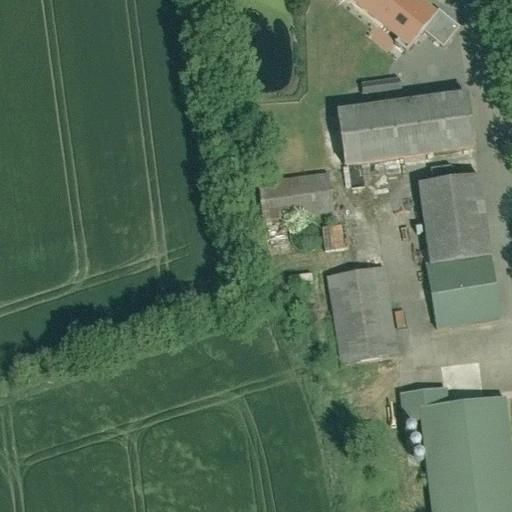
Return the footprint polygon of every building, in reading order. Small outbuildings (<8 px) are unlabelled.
[(435,14),(415,0),(339,0),(340,0),(407,51),(422,31),(435,14)] [(444,48),(459,27),(438,10),(435,14),(422,31),(444,48)] [(400,79),(363,84),(365,100),(402,94),(400,79)] [(464,94),(337,112),(345,167),(471,149),(464,94)] [(328,174),(266,183),(272,222),(333,213),(328,174)] [(481,177),(418,185),(436,330),(499,322),(481,177)] [(337,228),(320,230),(322,252),(340,250),(337,228)] [(385,269),(328,278),(341,366),(399,357),(385,269)] [(511,511),(511,451),(505,400),(448,408),(446,391),(403,397),(406,424),(420,422),(431,511),(511,511)]
